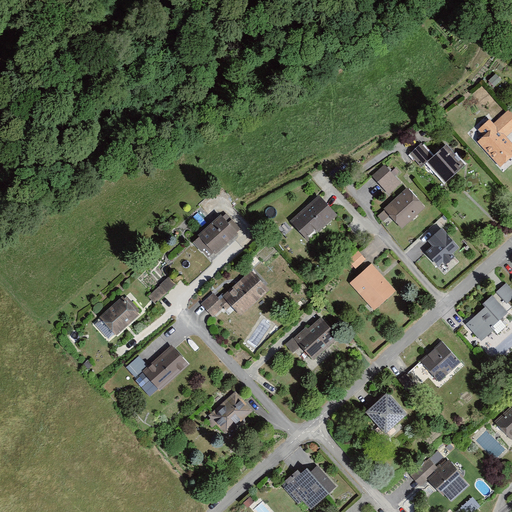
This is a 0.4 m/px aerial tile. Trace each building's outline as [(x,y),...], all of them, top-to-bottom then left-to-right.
[(511,129),(511,120),(505,113),(491,126),(486,121),(474,132),(479,137),(473,142),(497,170),(511,156),(511,148),(503,138),(511,129)] [(440,184),(460,166),(443,146),(429,158),(418,146),(407,156),(418,168),(422,164),(440,184)] [(371,180),(385,196),(398,184),(384,168),(371,180)] [(421,210),(402,189),(372,216),(381,225),(386,220),(397,232),(421,210)] [(334,216),(316,197),(287,223),(303,240),(312,232),(314,235),(334,216)] [(238,231),(225,216),(220,220),(218,218),(188,245),(197,255),(205,248),(214,258),(237,237),(234,234),(238,231)] [(458,248),(441,229),(428,241),(433,246),(425,253),(438,266),(458,248)] [(347,263),(352,270),(363,262),(358,254),(347,263)] [(347,285),(371,311),(392,292),(368,265),(347,285)] [(246,272),(218,298),(236,317),(264,291),(246,272)] [(163,283),(145,298),(152,306),(169,291),(163,283)] [(463,326),(479,343),(491,333),(488,329),(504,315),(501,311),(511,300),(511,291),(504,283),(480,305),(483,308),(463,326)] [(210,296),(198,307),(206,317),(219,305),(210,296)] [(95,322),(111,340),(138,315),(122,297),(95,322)] [(333,339),(316,320),(307,328),(305,326),(281,347),(293,360),(300,353),(307,362),(333,339)] [(139,374),(154,392),(184,366),(170,351),(181,342),(171,332),(158,343),(166,351),(139,374)] [(458,364),(440,343),(417,363),(435,384),(458,364)] [(248,413),(232,394),(204,416),(207,420),(203,424),(208,430),(213,426),(220,435),(248,413)] [(378,435),(400,417),(383,395),(361,414),(378,435)] [(511,406),(491,425),(507,442),(511,437),(511,406)] [(283,482),(308,511),(335,488),(312,462),(299,474),(296,471),(283,482)] [(423,481),(445,508),(470,488),(448,462),(430,476),(422,466),(407,478),(415,488),(423,481)]
